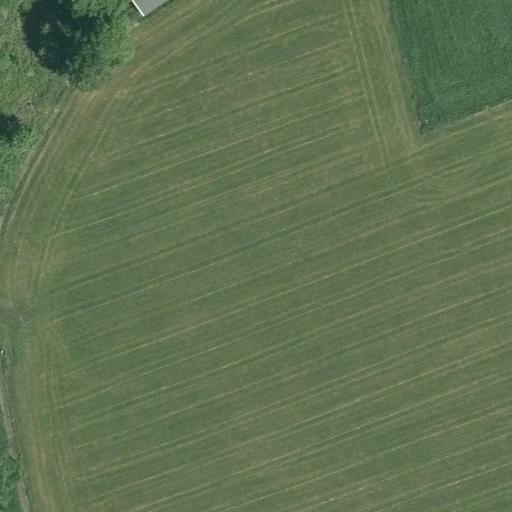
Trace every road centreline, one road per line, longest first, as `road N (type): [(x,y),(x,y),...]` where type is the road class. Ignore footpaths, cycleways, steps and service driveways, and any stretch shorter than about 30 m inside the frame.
road 1 (track): [(0,233),(101,0)]
road 2 (track): [(34,511),(0,352)]
